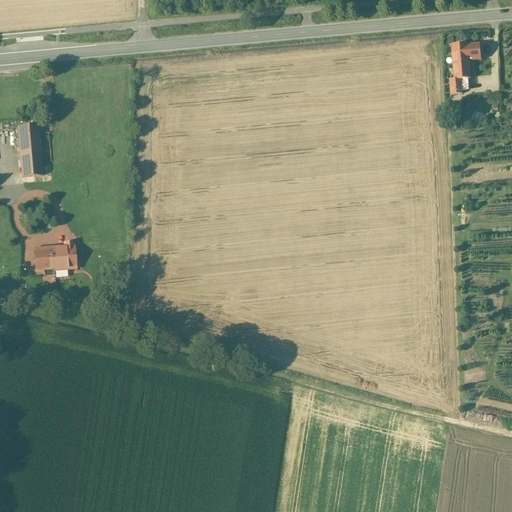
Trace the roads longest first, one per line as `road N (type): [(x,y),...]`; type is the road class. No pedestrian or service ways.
road 1 (track): [(511,433),(0,311)]
road 2 (secondary): [(511,14),(0,60)]
